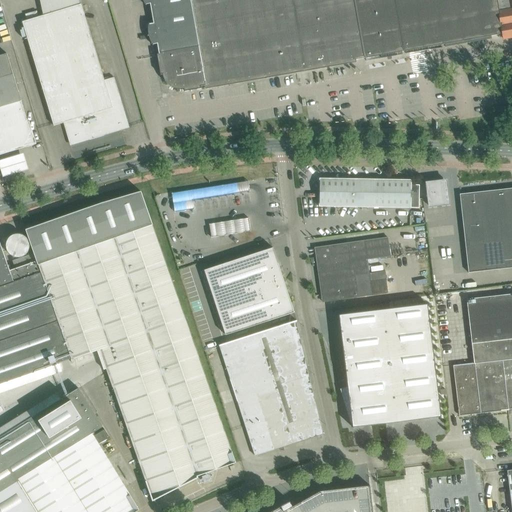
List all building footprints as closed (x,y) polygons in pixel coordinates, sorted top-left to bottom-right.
[(39,0),(43,16),(21,22),(53,126),(63,123),(69,143),(88,137),(89,140),(104,136),(103,133),(127,126),(128,128),(129,128),(114,77),(104,80),(81,4),(80,4),(78,0),(39,0)] [(190,0),(143,0),(143,2),(144,3),(146,6),(146,5),(150,4),(152,14),(191,7),(190,0)] [(157,55),(157,57),(158,58),(159,58),(162,71),(160,71),(160,75),(165,74),(165,76),(166,77),(166,78),(167,79),(168,81),(168,82),(169,83),(170,84),(172,85),(173,85),(174,86),(175,87),(177,87),(178,87),(179,88),(181,88),(182,88),(184,87),(185,92),(188,91),(188,89),(197,88),(197,89),(201,89),(200,87),(204,86),(204,87),(207,87),(207,86),(234,81),(234,82),(236,82),(221,0),(190,0),(191,7),(195,27),(198,46),(159,53),(159,54),(157,55)] [(261,0),(221,0),(236,82),(237,81),(263,76),(264,77),(267,76),(266,76),(293,71),(293,72),(295,71),(287,31),(268,34),(261,0)] [(364,58),(353,0),(261,0),(268,34),(287,31),(295,71),(296,71),(296,70),(323,66),(326,66),(326,65),(353,61),(356,61),(356,60),(364,58)] [(435,0),(354,0),(366,58),(443,44),(435,0)] [(511,0),(435,0),(443,44),(502,34),(503,39),(511,37),(511,0)] [(148,28),(149,35),(195,27),(191,7),(152,14),(153,24),(149,24),(150,24),(149,23),(148,26),(148,28)] [(195,27),(149,35),(150,42),(153,46),(153,45),(154,44),(157,44),(159,53),(198,46),(195,27)] [(0,152),(34,143),(7,53),(0,55),(0,152)] [(24,149),(0,156),(0,162),(2,170),(3,173),(29,165),(28,162),(25,153),(24,149)] [(263,173),(162,187),(161,188),(160,188),(159,188),(159,189),(158,189),(158,190),(157,190),(157,191),(156,192),(156,193),(156,194),(155,194),(155,195),(155,196),(155,197),(156,197),(156,198),(157,202),(167,201),(168,201),(256,189),(265,187),(275,186),(274,182),(274,181),(274,180),(273,180),(273,179),(273,178),(272,177),(271,177),(271,176),(270,176),(270,175),(269,175),(269,174),(268,174),(267,174),(266,174),(266,173),(265,173),(264,173),(263,173)] [(445,177),(426,180),(428,203),(448,201),(445,177)] [(319,206),(411,208),(418,208),(419,184),(411,184),(411,180),(319,178),(319,206)] [(511,188),(460,194),(468,272),(511,267),(511,188)] [(0,384),(79,357),(97,351),(103,370),(107,368),(150,496),(152,501),(198,478),(197,476),(235,463),(141,192),(102,203),(26,230),(37,261),(8,271),(0,245),(0,384)] [(249,218),(210,222),(212,235),(250,231),(249,218)] [(27,238),(26,238),(25,237),(24,236),(23,236),(23,235),(22,235),(21,235),(20,234),(19,234),(18,234),(17,234),(16,234),(15,235),(14,235),(13,235),(12,236),(11,236),(10,237),(9,238),(8,239),(8,240),(7,241),(7,242),(6,243),(6,244),(6,245),(6,246),(6,247),(6,248),(6,249),(7,250),(7,251),(8,252),(9,253),(9,254),(10,255),(11,255),(12,256),(13,256),(14,257),(15,257),(16,257),(17,257),(18,257),(19,257),(20,257),(21,257),(22,257),(23,256),(24,255),(25,255),(26,254),(27,253),(27,252),(28,252),(28,251),(29,250),(29,249),(29,248),(29,247),(29,246),(29,245),(29,244),(29,243),(29,242),(28,241),(28,240),(27,239),(27,238)] [(315,248),(318,275),(368,268),(367,259),(390,255),(388,238),(365,241),(315,248)] [(294,313),(273,248),(204,270),(225,335),(294,313)] [(368,268),(318,275),(322,302),(372,295),(370,280),(385,278),(384,270),(369,273),(368,268)] [(453,366),(458,406),(459,416),(508,410),(502,361),(511,359),(511,294),(467,300),(472,343),(474,363),(453,366)] [(428,304),(338,315),(346,379),(339,381),(350,420),(352,428),(442,417),(428,304)] [(296,321),(219,346),(255,456),(323,434),(296,321)] [(511,359),(502,361),(508,410),(511,409),(511,359)] [(79,388),(0,437),(0,511),(134,511),(139,510),(98,444),(109,437),(79,388)] [(290,501),(269,511),(372,511),(369,485),(320,491),(293,506),(290,501)]
